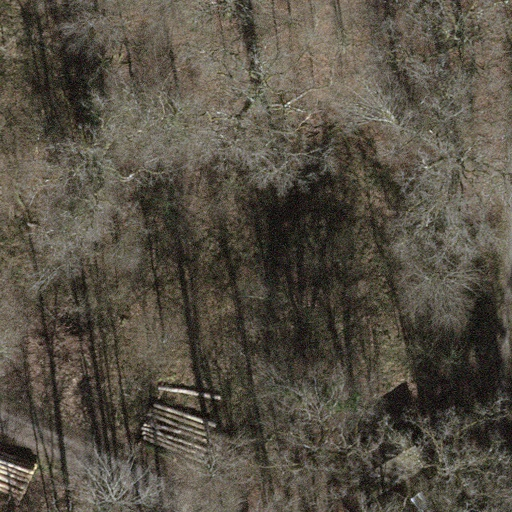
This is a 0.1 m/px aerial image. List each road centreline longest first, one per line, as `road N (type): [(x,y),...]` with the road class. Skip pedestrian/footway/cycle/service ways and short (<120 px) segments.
road 1 (track): [(199,511),(0,409)]
road 2 (track): [(494,511),(511,345)]
